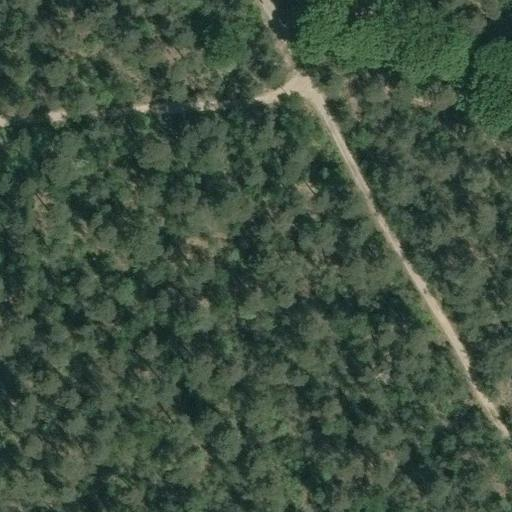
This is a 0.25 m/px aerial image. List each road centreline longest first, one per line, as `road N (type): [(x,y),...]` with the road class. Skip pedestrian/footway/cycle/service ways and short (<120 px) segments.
road 1 (track): [(511,443),(312,87)]
road 2 (track): [(0,120),(247,102),(312,87)]
road 3 (track): [(316,0),(511,81)]
